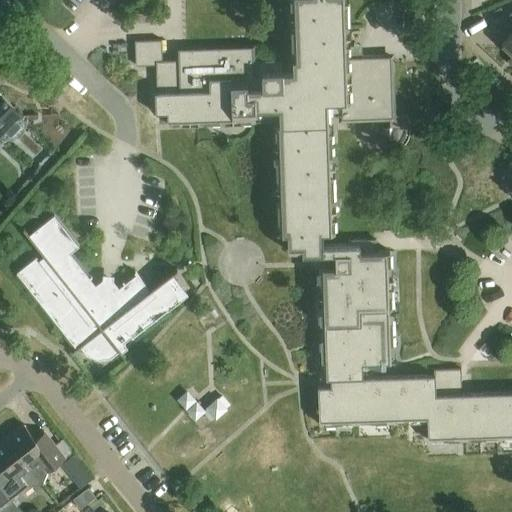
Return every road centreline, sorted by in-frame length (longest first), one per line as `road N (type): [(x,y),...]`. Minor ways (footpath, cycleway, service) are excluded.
road 1 (residential): [(122,145),(120,111),(4,0)]
road 2 (residential): [(145,511),(34,375)]
road 3 (unclassified): [(511,138),(482,120),(453,81),(448,0)]
